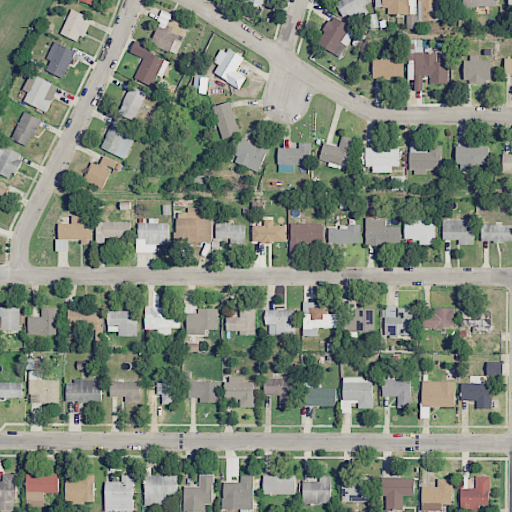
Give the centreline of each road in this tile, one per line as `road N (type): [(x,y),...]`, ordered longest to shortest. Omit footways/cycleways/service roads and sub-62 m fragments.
road 1 (residential): [(511,442),(0,439)]
road 2 (residential): [(511,277),(0,276)]
road 3 (residential): [(511,114),(365,109),(189,0)]
road 4 (residential): [(18,277),(33,212),(132,0)]
